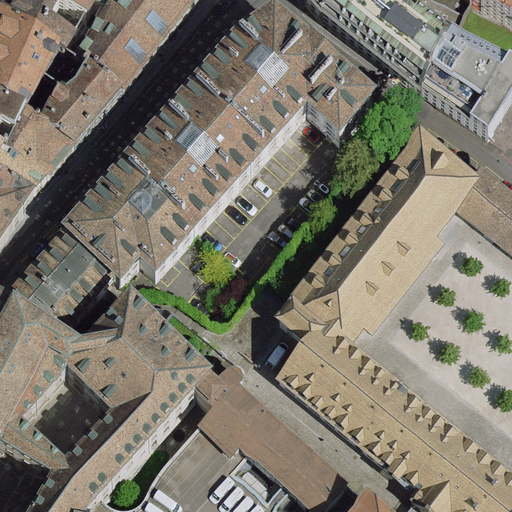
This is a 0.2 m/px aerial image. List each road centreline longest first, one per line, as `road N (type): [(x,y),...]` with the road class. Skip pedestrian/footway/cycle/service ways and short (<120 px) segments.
road 1 (residential): [(0,281),(225,26),(257,0)]
road 2 (residential): [(277,0),(396,99)]
